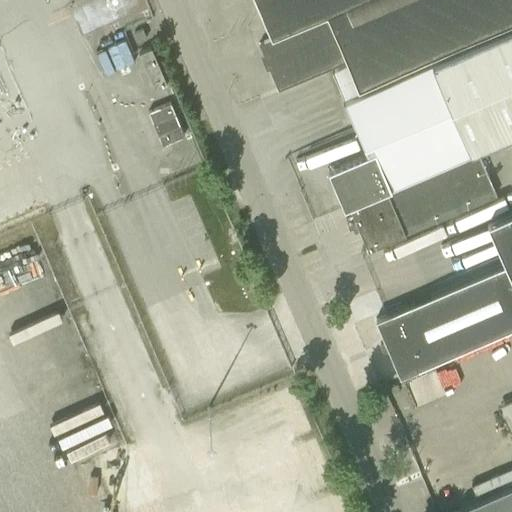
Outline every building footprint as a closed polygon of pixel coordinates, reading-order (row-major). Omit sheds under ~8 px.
[(511,0),(254,0),(271,38),(259,43),(278,89),(346,60),(358,89),(511,24),(511,0)] [(511,135),(511,28),(344,100),(356,127),(367,154),(333,169),(349,205),(478,151),(477,150),(511,135)] [(138,42),(147,38),(143,29),(133,33),(138,42)] [(125,39),(97,53),(107,74),(136,60),(125,39)] [(155,90),(167,84),(151,47),(139,53),(155,90)] [(201,57),(211,80),(220,76),(210,53),(201,57)] [(163,144),(184,135),(170,102),(148,111),(163,144)] [(0,163),(15,159),(0,113),(0,163)] [(24,121),(6,122),(7,157),(25,157),(24,121)] [(349,205),(368,250),(496,195),(478,151),(349,205)] [(26,160),(16,164),(35,207),(45,202),(26,160)] [(511,207),(487,218),(505,262),(385,314),(376,318),(385,341),(380,343),(384,352),(389,350),(400,375),(511,326),(511,207)] [(295,387),(249,405),(266,451),(313,433),(295,387)] [(511,399),(505,402),(501,411),(511,436),(511,399)] [(240,470),(255,511),(265,511),(332,487),(315,442),(240,470)] [(511,511),(511,483),(456,507),(458,511),(511,511)] [(343,511),(336,495),(302,509),(303,511),(343,511)] [(191,511),(187,497),(144,511),(191,511)]
